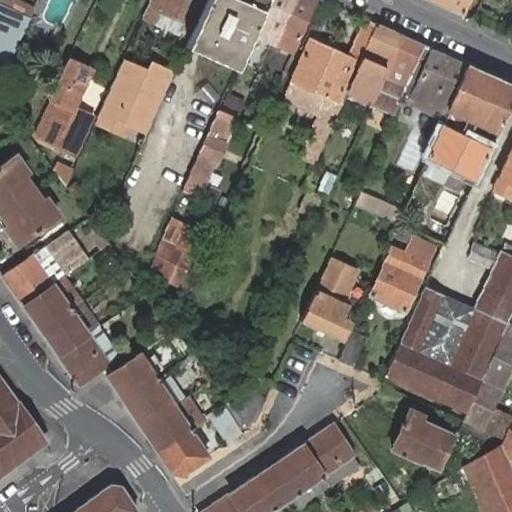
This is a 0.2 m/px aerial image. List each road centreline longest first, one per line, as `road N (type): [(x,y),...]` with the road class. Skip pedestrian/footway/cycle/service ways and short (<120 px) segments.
road 1 (residential): [(175,511),(276,442),(330,384)]
road 2 (residential): [(0,328),(29,370),(101,433)]
road 3 (residential): [(511,56),(383,0)]
road 4 (residential): [(101,433),(1,511)]
